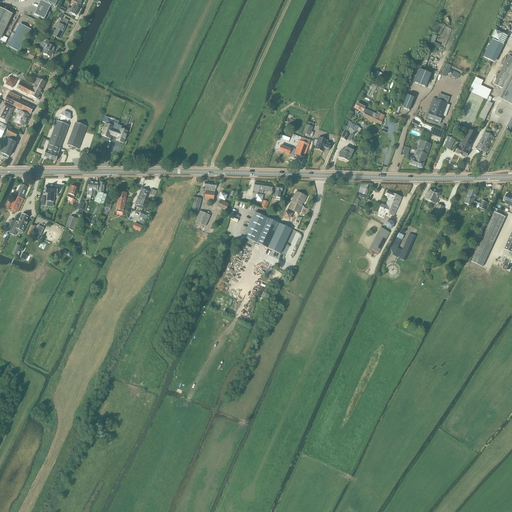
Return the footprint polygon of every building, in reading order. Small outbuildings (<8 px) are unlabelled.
[(34,14),(33,15),(44,20),(48,10),(51,5),(54,7),(57,0),(40,0),(38,5),(35,12),(34,13),(34,14)] [(70,12),(69,13),(76,16),(77,14),(80,8),(73,5),(70,12)] [(6,29),(12,15),(0,9),(0,34),(3,28),(6,29)] [(51,31),(50,33),(50,34),(53,36),(59,39),(66,27),(65,27),(67,24),(61,22),(60,21),(55,31),(53,30),(51,31)] [(19,52),(30,30),(20,24),(9,47),(19,52)] [(499,41),(503,34),(496,30),(492,37),(499,41)] [(43,43),(38,51),(43,53),(43,54),(50,57),(50,56),(51,57),(53,54),(52,53),(55,48),(48,45),(50,42),(49,42),(45,39),(44,39),(43,43)] [(493,62),(501,44),(493,40),(493,39),(484,57),(493,62)] [(511,104),(511,57),(509,56),(494,85),(503,89),(499,98),(511,104)] [(447,65),(444,70),(442,74),(446,76),(450,67),(449,66),(447,65)] [(418,69),(413,82),(426,87),(432,74),(418,69)] [(374,77),(365,95),(371,98),(377,86),(380,80),(379,79),(380,78),(382,75),(382,74),(377,71),(374,77)] [(13,88),(17,80),(9,76),(5,84),(13,88)] [(34,77),(30,83),(34,85),(33,87),(41,91),(46,83),(36,78),(35,78),(34,77)] [(21,81),(17,89),(37,99),(41,91),(33,87),(29,85),(26,84),(24,83),(23,82),(21,81)] [(474,82),(469,92),(487,100),(486,101),(490,102),(492,98),(489,96),(491,90),(481,86),(474,82)] [(31,114),(33,108),(19,101),(21,97),(9,92),(5,101),(20,109),(31,114)] [(409,111),(414,98),(406,95),(401,107),(409,111)] [(440,123),(447,104),(434,99),(427,118),(440,123)] [(487,101),(478,119),(483,121),(492,104),(493,104),(487,101)] [(383,115),(377,112),(376,114),(372,112),(371,113),(364,109),(365,106),(361,104),(357,102),(354,108),(354,109),(357,111),(358,109),(359,109),(359,110),(361,111),(359,114),(360,115),(363,116),(362,117),(363,117),(368,120),(369,119),(369,120),(373,121),(373,122),(374,122),(376,123),(377,123),(380,125),(384,116),(384,115),(383,115)] [(4,104),(0,113),(0,120),(6,124),(13,109),(4,104)] [(20,112),(15,122),(17,123),(17,124),(17,125),(18,126),(19,127),(20,127),(21,126),(21,125),(23,126),(25,121),(26,119),(26,120),(28,116),(20,112)] [(57,121),(50,139),(62,144),(69,125),(57,121)] [(103,131),(102,136),(106,137),(108,138),(109,138),(109,137),(110,135),(114,136),(118,125),(107,121),(105,127),(104,127),(103,131)] [(302,133),(301,136),(303,136),(304,134),(309,136),(312,137),(314,132),(311,131),(312,127),(314,124),(307,121),(306,125),(303,133),(302,133)] [(78,149),(87,127),(76,122),(67,145),(78,149)] [(343,132),(349,135),(351,131),(351,130),(356,132),(358,127),(359,127),(356,125),(355,126),(354,126),(354,125),(348,122),(345,128),(343,132)] [(122,126),(118,125),(114,136),(118,137),(117,140),(116,140),(116,141),(117,141),(119,142),(123,143),(125,139),(127,135),(126,135),(127,131),(121,129),(122,126)] [(6,134),(5,136),(14,141),(15,139),(18,133),(9,128),(6,134)] [(455,153),(465,158),(478,134),(468,129),(455,153)] [(348,137),(349,135),(343,132),(340,137),(346,140),(346,139),(348,137)] [(493,141),(495,138),(485,132),(476,148),(486,153),(488,149),(487,148),(491,140),(493,141)] [(448,137),(446,142),(444,145),(451,148),(455,140),(448,137)] [(3,148),(0,153),(0,155),(8,159),(11,152),(12,153),(13,150),(12,150),(15,143),(8,139),(4,138),(1,145),(0,147),(3,148)] [(329,150),(331,144),(326,142),(326,140),(319,138),(315,149),(322,151),(324,148),(326,148),(325,149),(329,150)] [(50,139),(44,157),(49,159),(50,159),(50,160),(51,159),(56,161),(58,155),(58,154),(62,144),(50,139)] [(304,158),(309,145),(299,141),(296,150),(291,148),(291,149),(281,146),(279,151),(289,155),(289,154),(294,156),(294,154),(304,158)] [(422,168),(431,144),(421,141),(414,160),(411,159),(410,164),(422,168)] [(348,161),(353,151),(345,147),(343,151),(341,150),(338,157),(348,161)] [(97,191),(98,183),(88,181),(87,190),(87,195),(94,196),(95,191),(97,191)] [(213,202),(216,184),(205,182),(203,192),(205,193),(204,200),(213,202)] [(271,192),(272,185),(254,182),(253,192),(263,193),(263,190),(271,192)] [(103,194),(104,183),(100,183),(98,193),(94,201),(98,203),(93,213),(94,214),(91,220),(94,222),(98,215),(102,204),(103,205),(106,195),(102,194),(103,194)] [(22,199),(27,187),(21,184),(16,196),(22,199)] [(360,185),(358,192),(366,195),(368,189),(367,189),(368,184),(360,185)] [(273,193),(272,197),(275,197),(274,199),(280,200),(281,192),(282,192),(283,187),(276,185),(275,194),(273,193)] [(46,186),(45,193),(48,194),(47,201),(47,202),(54,202),(55,194),(57,195),(58,187),(54,187),(54,186),(50,186),(46,186)] [(73,199),(74,197),(75,193),(77,188),(71,186),(67,197),(73,199)] [(429,188),(424,199),(430,201),(435,204),(440,193),(434,190),(429,188)] [(142,210),(149,192),(141,189),(134,207),(142,210)] [(469,190),(464,203),(472,206),(474,203),(480,205),(481,204),(474,201),(477,193),(469,190)] [(123,214),(126,193),(117,192),(116,199),(117,199),(115,212),(123,214)] [(303,203),(306,197),(296,192),(288,209),(299,214),(303,203)] [(381,204),(377,213),(385,216),(386,213),(393,216),(399,202),(401,197),(393,194),(390,201),(388,201),(387,203),(388,203),(386,207),(382,205),(381,204)] [(17,212),(23,199),(22,199),(16,196),(10,208),(17,212)] [(198,211),(201,199),(195,198),(192,210),(198,211)] [(225,211),(228,205),(220,201),(217,207),(225,211)] [(439,219),(442,214),(440,214),(443,207),(437,205),(434,214),(432,216),(439,219)] [(205,226),(210,216),(200,211),(195,222),(205,226)] [(243,237),(256,243),(267,218),(254,212),(243,237)] [(482,267),(505,217),(494,212),(478,250),(472,263),(482,267)] [(28,217),(22,215),(18,224),(15,223),(10,233),(14,235),(16,230),(17,229),(21,231),(22,230),(24,226),(25,226),(27,221),(26,220),(28,217)] [(75,232),(80,221),(70,217),(66,228),(71,231),(75,232)] [(267,248),(279,224),(267,218),(256,243),(267,248)] [(387,221),(385,225),(388,229),(392,229),(394,224),(391,220),(387,221)] [(140,232),(142,226),(135,223),(132,229),(140,232)] [(267,248),(280,254),(291,229),(279,224),(267,248)] [(29,238),(35,227),(31,225),(26,237),(29,238)] [(39,226),(35,234),(36,234),(40,236),(40,235),(44,228),(43,228),(39,226)] [(390,233),(382,229),(371,251),(378,255),(390,233)] [(404,261),(415,236),(411,234),(403,251),(400,250),(396,257),(398,258),(400,258),(399,259),(404,261)] [(16,245),(11,254),(16,256),(17,252),(20,247),(16,245)] [(100,262),(103,255),(96,252),(93,258),(100,262)]
